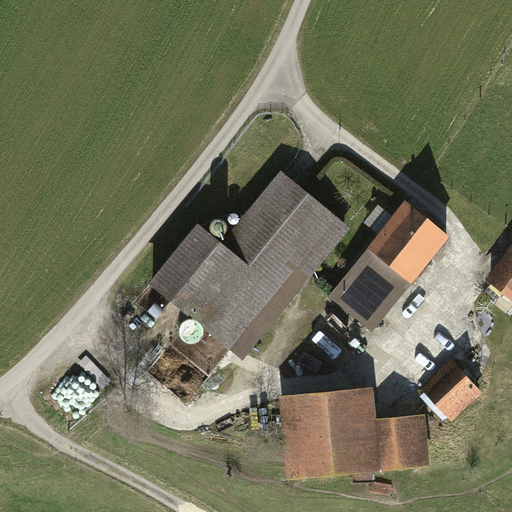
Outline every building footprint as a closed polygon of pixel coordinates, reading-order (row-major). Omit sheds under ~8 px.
[(233,357),(338,228),(276,177),(224,241),(200,222),(147,287),(233,357)] [(402,205),(331,292),(369,323),(440,236),(402,205)] [(511,240),(482,282),(511,303),(511,240)] [(441,417),(469,396),(447,365),(418,386),(441,417)] [(275,397),(280,474),(373,467),(418,464),(415,418),(366,421),(364,391),(275,397)]
